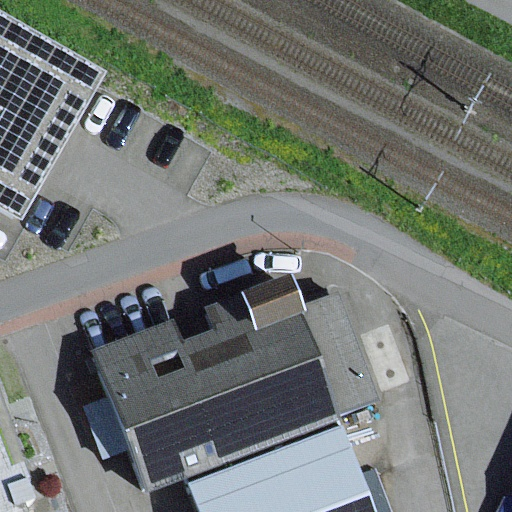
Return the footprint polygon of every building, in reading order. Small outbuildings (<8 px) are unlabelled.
[(94,82),(0,29),(0,223),(11,230),(94,82)] [(285,285),(94,355),(144,492),(180,481),(334,424),(379,406),(338,294),(294,310),(285,285)] [(366,511),(334,424),(180,481),(191,511),(366,511)] [(511,511),(511,490),(457,466),(467,511),(511,511)] [(0,511),(18,511),(28,508),(15,472),(0,477),(0,511)]
